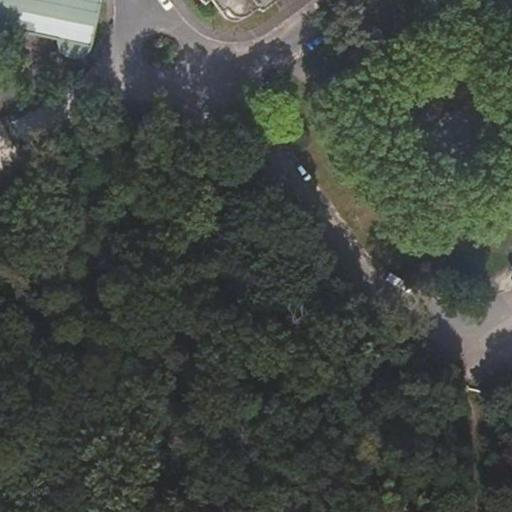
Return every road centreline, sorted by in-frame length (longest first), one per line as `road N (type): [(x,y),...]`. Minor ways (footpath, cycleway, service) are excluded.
road 1 (residential): [(178,80),(242,102),(393,302),(453,334),(486,340)]
road 2 (track): [(243,511),(449,395)]
road 3 (residential): [(337,0),(263,50),(193,57)]
road 4 (residential): [(130,63),(0,131)]
road 5 (track): [(485,511),(471,424),(449,395)]
